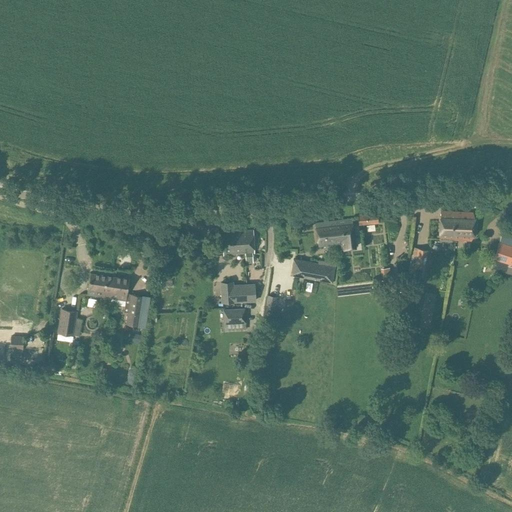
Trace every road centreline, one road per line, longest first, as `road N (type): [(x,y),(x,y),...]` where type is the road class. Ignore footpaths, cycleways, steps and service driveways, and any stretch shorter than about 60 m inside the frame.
road 1 (unclassified): [(511,189),(174,211),(0,191)]
road 2 (track): [(346,198),(354,179),(372,168),(450,149)]
